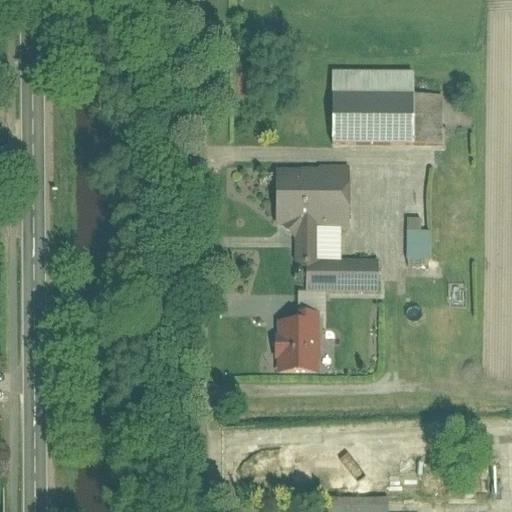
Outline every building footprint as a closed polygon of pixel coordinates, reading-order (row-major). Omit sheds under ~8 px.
[(416,79),(336,78),(336,149),(416,149),(416,79)] [(322,183),(279,182),(278,237),(298,237),(297,299),(325,299),(376,300),(376,270),(337,270),(338,238),(348,238),(349,177),(322,177),(322,183)] [(436,234),(414,234),(414,261),(436,261),(436,234)] [(324,330),(325,299),(297,299),(296,335),(280,334),(280,381),(317,382),(318,330),(324,330)] [(449,511),(450,498),(326,498),(326,511),(449,511)]
